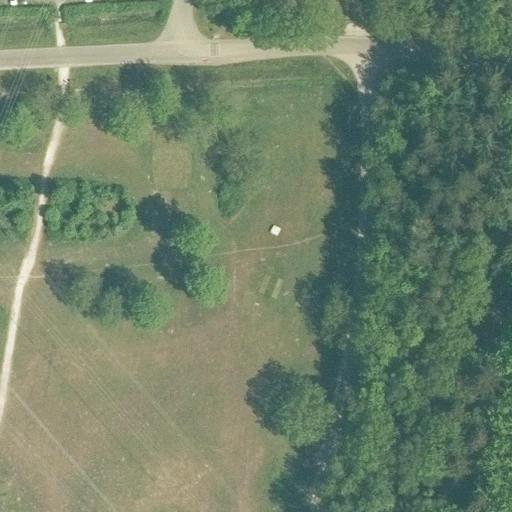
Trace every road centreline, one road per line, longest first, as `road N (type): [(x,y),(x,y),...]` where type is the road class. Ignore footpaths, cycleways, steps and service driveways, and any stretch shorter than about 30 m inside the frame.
road 1 (unclassified): [(177,53),(354,45),(511,62)]
road 2 (unclassified): [(0,63),(177,53)]
